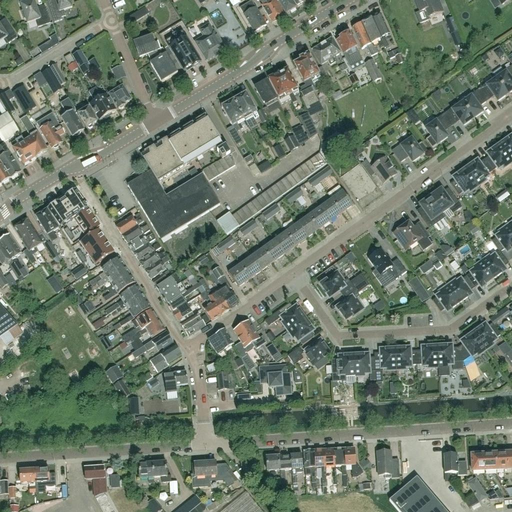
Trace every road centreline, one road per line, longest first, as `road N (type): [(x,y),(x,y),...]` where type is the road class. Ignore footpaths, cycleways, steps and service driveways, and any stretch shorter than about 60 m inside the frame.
road 1 (residential): [(511,423),(225,441)]
road 2 (residential): [(289,274),(511,110)]
road 3 (residential): [(289,274),(332,335),(449,330),(511,285)]
road 4 (tertiary): [(155,121),(347,0)]
road 5 (residential): [(71,168),(187,348)]
road 6 (unclassified): [(204,443),(0,456)]
road 7 (residential): [(0,83),(110,21)]
road 8 (residential): [(187,348),(289,274)]
